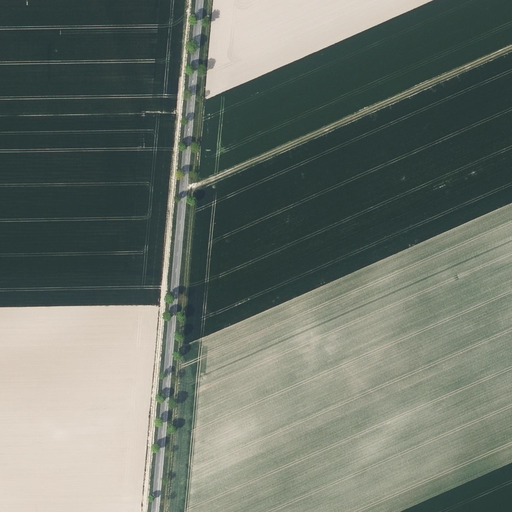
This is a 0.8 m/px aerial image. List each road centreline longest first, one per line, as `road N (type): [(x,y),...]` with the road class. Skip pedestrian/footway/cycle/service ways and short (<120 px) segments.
road 1 (tertiary): [(201,0),(155,511)]
road 2 (track): [(511,51),(183,193)]
